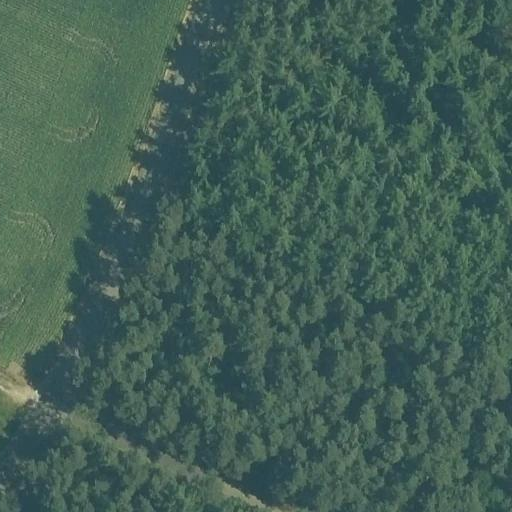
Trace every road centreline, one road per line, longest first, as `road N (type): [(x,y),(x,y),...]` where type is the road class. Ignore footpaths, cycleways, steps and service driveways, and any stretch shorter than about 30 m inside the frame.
road 1 (tertiary): [(211,0),(60,389)]
road 2 (track): [(61,416),(258,511)]
